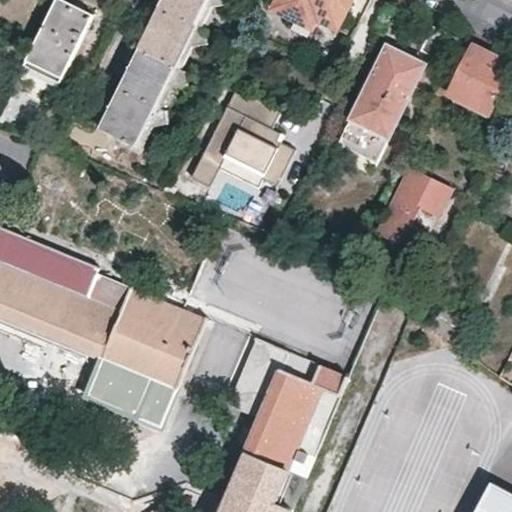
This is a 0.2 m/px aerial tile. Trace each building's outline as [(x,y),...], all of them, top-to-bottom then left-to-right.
[(62,0),(58,0),(29,62),(44,69),(47,65),(67,75),(96,17),(62,0)] [(141,146),(212,0),(164,0),(103,128),(141,146)] [(276,0),(273,9),(296,21),(300,11),(338,30),(352,0),(276,0)] [(457,38),(434,25),(420,51),(446,63),(457,38)] [(427,65),(387,45),(341,140),(365,152),(381,160),(391,139),(427,65)] [(511,65),(501,60),(474,46),(451,93),(491,113),(511,70),(511,65)] [(273,125),(280,112),(237,91),(194,178),(211,186),(221,165),(260,183),(263,177),(279,184),(297,147),(280,139),(284,130),(273,125)] [(438,211),(452,183),(412,164),(381,228),(422,246),(431,227),(416,220),(423,205),(438,211)] [(166,429),(210,319),(99,273),(101,265),(0,224),(0,312),(71,343),(55,384),(166,429)] [(209,309),(346,359),(372,289),(236,239),(222,277),(199,269),(187,302),(209,310),(209,309)] [(432,326),(460,345),(472,321),(444,308),(441,314),(439,312),(432,326)] [(261,418),(289,351),(257,337),(229,404),(261,418)] [(294,511),(309,477),(292,469),(307,435),(323,443),(350,378),(289,351),(261,418),(221,511),(294,511)] [(511,511),(511,484),(492,473),(471,511),(511,511)]
